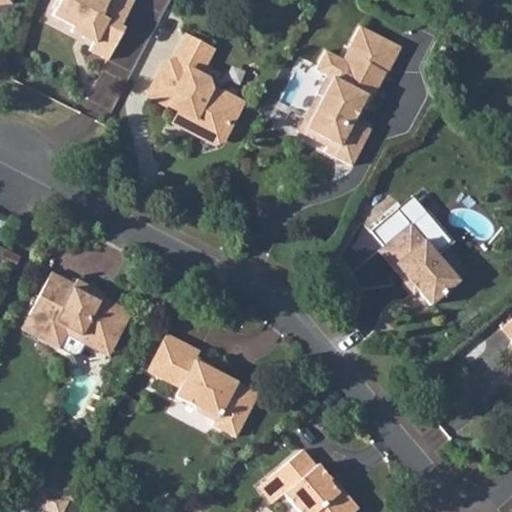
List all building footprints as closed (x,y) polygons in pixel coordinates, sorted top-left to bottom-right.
[(55,0),(51,8),(100,35),(93,49),(112,59),(128,29),(124,27),(137,0),(55,0)] [(459,0),(456,7),(472,16),(478,0),(459,0)] [(326,79),(316,97),(324,103),(307,134),(326,145),(323,150),(322,152),(332,158),(350,166),(369,130),(351,120),(358,105),(365,108),(397,44),(360,25),(341,60),(325,53),(314,72),(326,79)] [(160,80),(152,94),(163,102),(188,114),(186,119),(191,122),(191,127),(213,139),(216,136),(221,137),(239,100),(208,85),(210,78),(199,72),(212,46),(186,35),(171,64),(168,64),(160,80)] [(410,225),(378,252),(404,282),(409,279),(431,304),(458,281),(455,277),(455,270),(444,258),(437,257),(410,225)] [(23,254),(9,247),(5,254),(3,258),(18,265),(23,254)] [(89,294),(93,286),(80,279),(76,283),(55,274),(27,329),(63,348),(71,335),(99,349),(107,336),(119,342),(133,312),(104,297),(101,300),(89,294)] [(105,292),(93,286),(89,294),(101,300),(104,297),(105,292)] [(511,316),(501,327),(511,340),(511,316)] [(165,332),(145,370),(178,386),(174,394),(195,406),(193,409),(213,419),(211,424),(234,436),(257,392),(211,368),(213,365),(195,356),(198,350),(165,332)] [(107,336),(99,349),(112,356),(119,342),(107,336)] [(338,490),(303,448),(261,483),(274,499),(286,490),(304,511),(354,511),(360,506),(346,490),(338,490)] [(41,483),(59,493),(73,466),(55,457),(41,483)] [(90,475),(73,466),(59,493),(68,497),(77,502),(90,475)] [(59,493),(41,483),(33,501),(52,511),(60,511),(68,497),(59,493)]
